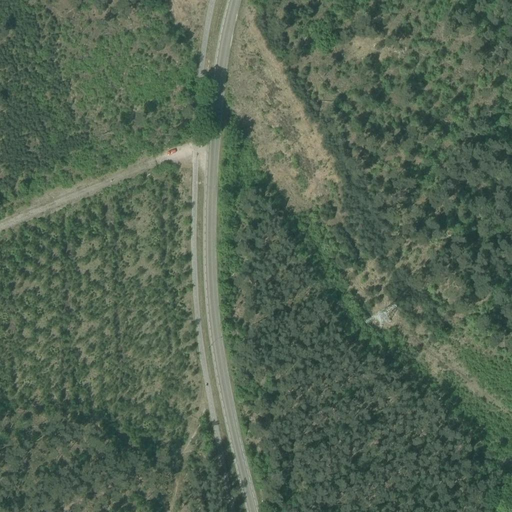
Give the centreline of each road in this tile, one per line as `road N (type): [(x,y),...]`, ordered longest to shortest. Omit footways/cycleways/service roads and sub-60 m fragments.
road 1 (tertiary): [(253,511),(218,363),(208,249),(210,162),(236,0)]
road 2 (track): [(0,226),(197,149)]
